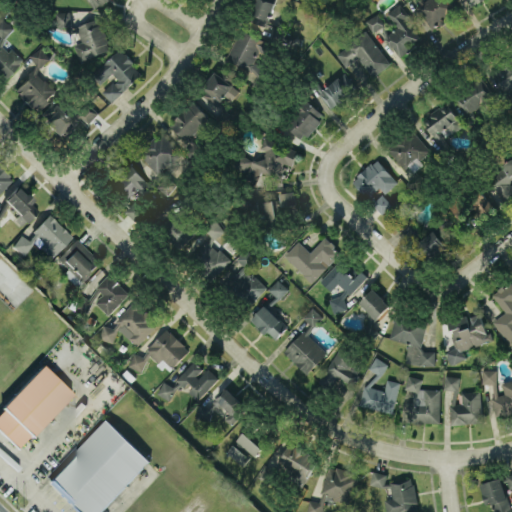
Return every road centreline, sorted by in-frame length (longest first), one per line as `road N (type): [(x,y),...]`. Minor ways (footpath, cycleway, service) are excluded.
road 1 (residential): [(0,120),(315,421),(397,454),(448,457)]
road 2 (residential): [(511,18),(361,128),(330,165),(333,193),(396,251)]
road 3 (residential): [(219,0),(169,79),(60,180)]
road 4 (residential): [(186,56),(139,25),(135,10),(154,1),(203,29)]
road 5 (residential): [(511,240),(457,280),(433,285),(396,251)]
